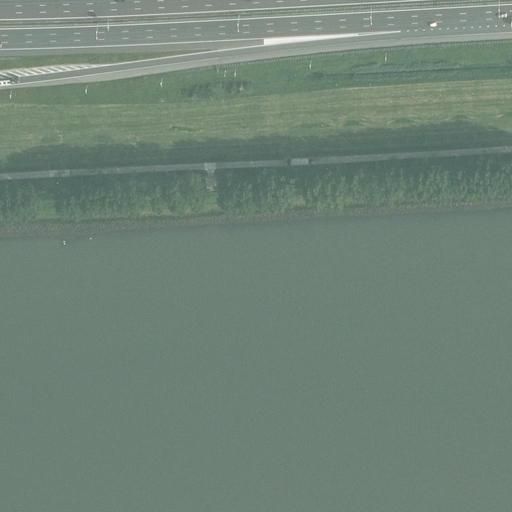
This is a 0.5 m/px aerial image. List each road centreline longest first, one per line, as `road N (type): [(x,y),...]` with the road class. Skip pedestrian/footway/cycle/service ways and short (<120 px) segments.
road 1 (motorway): [(0,82),(264,48),(400,21)]
road 2 (motorway): [(0,40),(400,21)]
road 3 (motorway): [(240,0),(0,11)]
